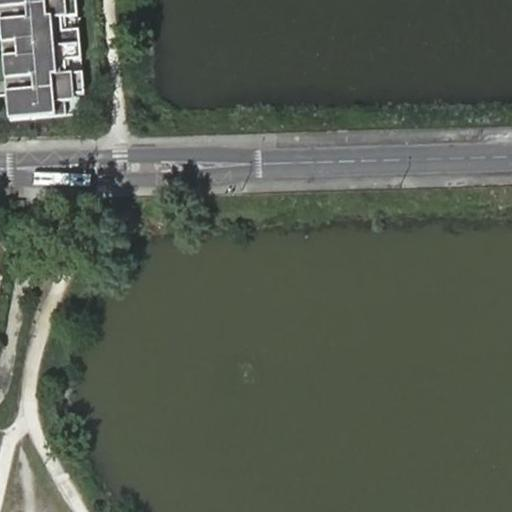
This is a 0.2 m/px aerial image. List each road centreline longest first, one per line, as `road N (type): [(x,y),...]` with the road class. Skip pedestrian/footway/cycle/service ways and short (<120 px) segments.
road 1 (residential): [(5,169),(45,179),(166,179),(259,161)]
road 2 (residential): [(259,161),(120,154),(5,169)]
road 3 (residential): [(259,161),(511,154)]
road 4 (track): [(0,393),(45,179)]
